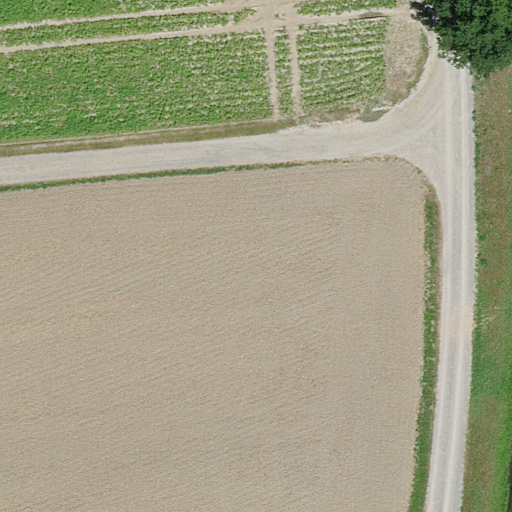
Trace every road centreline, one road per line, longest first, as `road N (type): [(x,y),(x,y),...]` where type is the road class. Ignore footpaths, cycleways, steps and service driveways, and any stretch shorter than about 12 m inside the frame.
road 1 (track): [(433,511),(447,442),(452,195),(441,0)]
road 2 (track): [(0,171),(449,133)]
